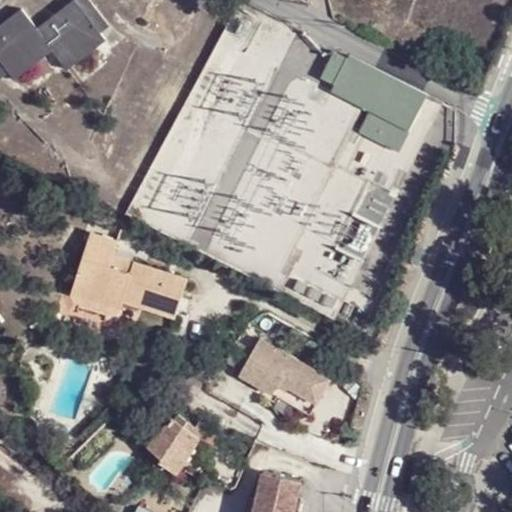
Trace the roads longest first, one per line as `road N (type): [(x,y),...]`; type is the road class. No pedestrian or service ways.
road 1 (tertiary): [(498,116),(403,365),(364,511)]
road 2 (tertiary): [(384,511),(417,374),(511,135)]
road 3 (residential): [(276,0),(498,116)]
road 4 (residential): [(461,511),(467,464),(511,380)]
